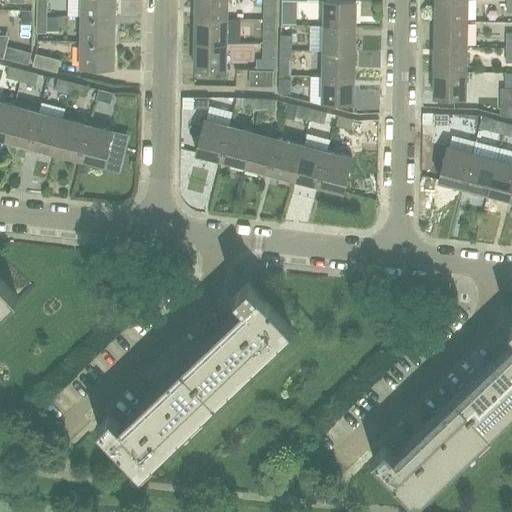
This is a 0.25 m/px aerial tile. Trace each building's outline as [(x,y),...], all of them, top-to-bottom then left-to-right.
[(36,0),(37,16),(48,16),(47,0),(36,0)] [(81,0),(82,17),(115,18),(115,0),(81,0)] [(229,20),(229,0),(197,0),(197,19),(229,20)] [(263,0),(263,21),(275,21),(275,0),(263,0)] [(436,0),(436,22),(466,23),(466,0),(436,0)] [(56,2),(55,20),(69,20),(70,2),(56,2)] [(326,27),(357,28),(358,2),(327,2),(326,27)] [(31,10),(22,10),(23,24),(31,24),(31,10)] [(48,16),(37,16),(37,33),(48,32),(48,16)] [(82,17),(81,42),(115,42),(115,18),(82,17)] [(196,44),(229,45),(229,20),(197,19),(196,44)] [(263,21),(262,46),(274,46),(275,21),(263,21)] [(465,48),(466,23),(436,22),(435,47),(465,48)] [(357,53),(357,28),(326,27),(326,52),(357,53)] [(280,51),(292,52),(293,34),(280,34),(280,51)] [(81,42),(80,67),(114,68),(115,42),(81,42)] [(228,70),(229,45),(196,44),(196,70),(228,70)] [(28,65),(31,53),(6,46),(3,58),(28,65)] [(273,71),(274,60),(274,46),(262,46),(261,60),(261,71),(273,71)] [(435,47),(434,72),(465,73),(465,48),(435,47)] [(292,64),(292,52),(280,51),(280,64),(292,64)] [(356,78),(357,53),(326,52),(325,77),(356,78)] [(58,72),(61,60),(37,54),(33,65),(58,72)] [(6,77),(22,82),(26,69),(9,64),(6,77)] [(39,73),(26,69),(22,82),(35,86),(39,73)] [(273,71),(261,71),(250,71),(249,87),(273,87),(273,71)] [(434,72),(434,87),(434,97),(464,98),(465,73),(434,72)] [(71,95),(75,82),(56,77),(55,91),(71,95)] [(356,103),(356,78),(325,77),(325,103),(356,103)] [(278,93),(291,93),(291,78),(278,78),(278,93)] [(88,85),(75,82),(71,95),(85,98),(88,85)] [(113,92),(98,89),(97,99),(111,102),(113,92)] [(195,108),(210,107),(210,97),(194,97),(195,108)] [(263,110),(263,98),(246,97),(245,109),(263,110)] [(275,98),(263,98),(263,110),(276,110),(275,98)] [(16,106),(0,102),(0,137),(8,139),(16,106)] [(297,104),(294,116),(312,120),(315,109),(297,104)] [(20,146),(31,148),(41,113),(16,106),(8,139),(21,143),(20,146)] [(327,112),(315,109),(312,120),(324,123),(327,112)] [(65,119),(41,113),(31,148),(38,150),(39,147),(56,152),(65,119)] [(449,125),(449,113),(434,113),(434,124),(449,125)] [(354,119),(339,115),(337,115),(334,126),(352,130),(354,119)] [(506,123),(506,122),(492,117),(489,130),(503,134),(506,123)] [(222,163),(232,125),(208,118),(198,153),(214,157),(213,160),(222,163)] [(89,125),(65,119),(56,152),(70,155),(69,158),(80,161),(89,125)] [(511,136),(511,124),(506,123),(503,134),(511,136)] [(113,131),(89,125),(80,161),(87,163),(88,160),(104,165),(103,167),(120,172),(127,144),(111,139),(113,131)] [(257,131),(232,125),(222,163),(231,165),(232,162),(247,166),(257,131)] [(262,173),(271,176),(281,138),(257,131),(247,166),(262,170),(262,173)] [(305,145),(281,138),(271,176),(280,178),(281,175),(296,180),(305,145)] [(330,151),(306,145),(305,145),(296,180),(311,184),(310,186),(319,189),(330,151)] [(438,180),(454,184),(453,187),(463,189),(472,153),(447,147),(438,180)] [(354,158),(330,151),(319,189),(328,191),(329,188),(345,193),(354,158)] [(472,153),(463,189),(472,192),(473,189),(488,193),(497,160),(472,153)] [(488,193),(503,197),(502,200),(511,202),(511,200),(511,163),(497,160),(488,193)] [(0,313),(18,297),(0,277),(0,313)] [(140,472),(242,376),(292,328),(249,282),(235,296),(236,296),(230,301),(236,314),(120,424),(111,415),(97,427),(140,472)] [(416,503),(466,455),(492,431),(511,411),(511,323),(510,326),(511,327),(506,332),(511,344),(396,454),(387,445),(373,458),(416,503)]
